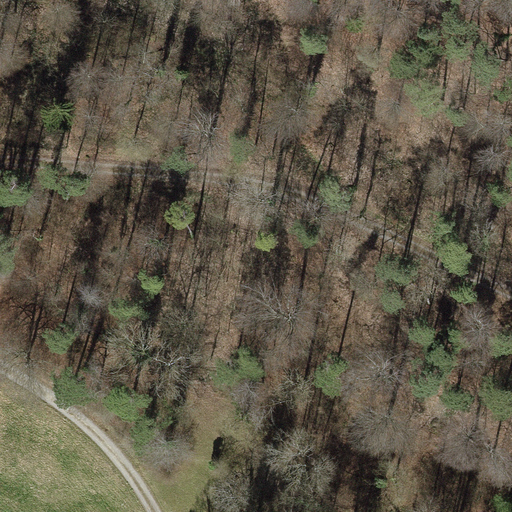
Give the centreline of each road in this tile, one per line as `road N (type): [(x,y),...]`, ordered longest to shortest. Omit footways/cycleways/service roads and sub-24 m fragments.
road 1 (track): [(511,293),(336,209),(270,187),(0,162)]
road 2 (track): [(0,295),(322,491)]
road 3 (track): [(158,511),(94,431),(0,361)]
